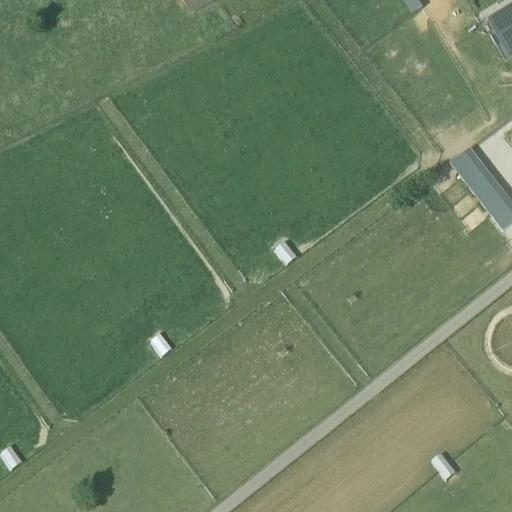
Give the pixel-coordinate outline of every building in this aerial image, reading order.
[(184,0),(191,13),(217,0),(184,0)] [(417,0),(403,0),(412,12),(421,6),(417,0)] [(511,7),(486,24),(509,61),(511,58),(511,7)] [(511,202),(472,151),(451,167),(493,221),(511,206),(511,202)] [(511,207),(511,206),(493,221),(503,233),(511,226),(511,207)]
